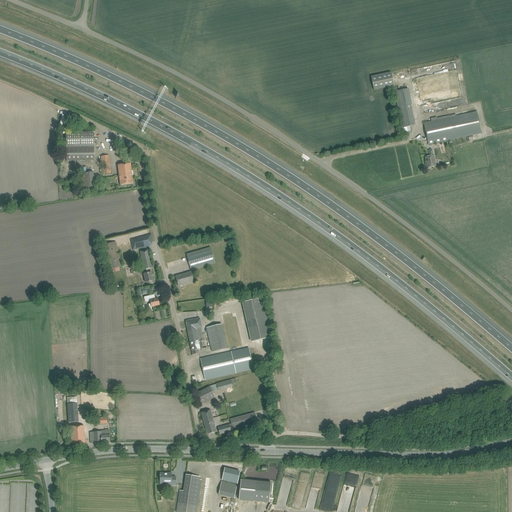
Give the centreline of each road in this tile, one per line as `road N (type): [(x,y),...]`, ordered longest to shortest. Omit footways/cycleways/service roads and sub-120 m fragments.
road 1 (motorway): [(0,52),(121,105),(247,174),(386,270),(511,377)]
road 2 (motorway): [(511,348),(258,154),(131,84),(0,29)]
road 3 (unclassified): [(511,311),(290,142),(82,28)]
road 4 (unclassified): [(200,450),(141,162)]
road 5 (tertiary): [(267,451),(450,454),(511,441)]
road 6 (unclassified): [(267,451),(280,433),(363,435),(498,399)]
road 7 (unknown): [(315,159),(418,134),(412,76)]
road 8 (tertiary): [(45,460),(200,450)]
